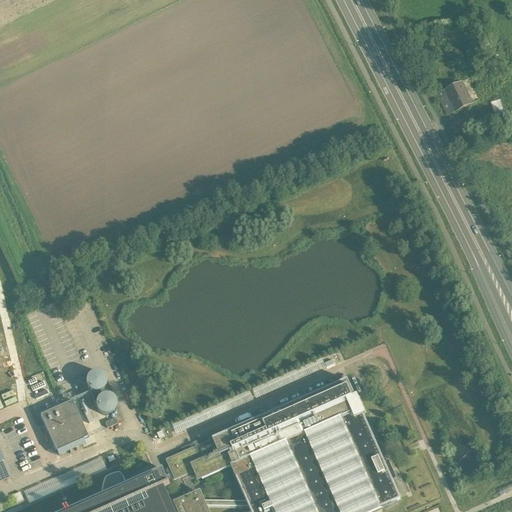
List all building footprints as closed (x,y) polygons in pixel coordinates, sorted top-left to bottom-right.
[(437,94),(448,116),(473,104),(462,82),(437,94)] [(472,114),(451,125),(455,134),(476,122),(472,114)] [(0,389),(13,384),(0,354),(0,389)] [(102,501),(98,503),(96,501),(71,511),(209,511),(207,507),(211,507),(217,507),(223,507),(229,507),(249,507),(251,511),(379,511),(382,511),(381,508),(400,499),(392,481),(397,478),(389,460),(384,462),(383,460),(363,415),(365,414),(356,395),(355,396),(348,380),(168,459),(174,472),(164,477),(161,470),(159,471),(160,471),(134,483),(134,482),(133,482),(134,485),(133,485),(132,485),(132,484),(131,484),(130,484),(130,485),(129,485),(129,486),(129,487),(127,488),(127,486),(126,484),(126,482),(125,480),(124,478),(123,476),(122,475),(121,474),(120,473),(119,473),(118,473),(117,473),(115,473),(113,474),(110,475),(109,476),(107,476),(106,477),(104,481),(103,485),(102,489),(102,492),(102,498),(102,501)] [(92,394),(95,414),(115,412),(113,392),(92,394)] [(58,456),(79,447),(85,444),(83,439),(87,437),(71,401),(40,415),(44,424),(58,456)] [(113,419),(104,423),(107,428),(117,424),(115,418),(113,419)] [(159,439),(165,437),(162,431),(157,433),(159,439)] [(0,479),(10,475),(0,452),(0,479)] [(27,501),(108,471),(103,459),(23,488),(27,501)] [(24,500),(20,492),(13,495),(16,503),(24,500)]
